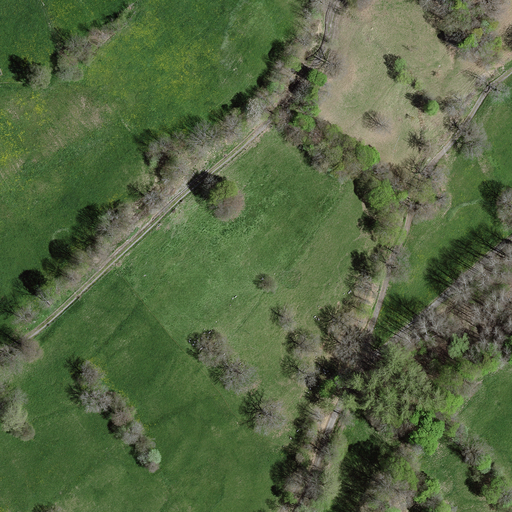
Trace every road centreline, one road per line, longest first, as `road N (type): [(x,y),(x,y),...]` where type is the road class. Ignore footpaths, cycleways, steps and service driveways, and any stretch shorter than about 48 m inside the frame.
road 1 (track): [(335,0),(323,48),(273,114),(58,312),(0,352)]
road 2 (track): [(293,511),(432,174),(511,73)]
road 3 (track): [(362,357),(381,352),(511,237)]
